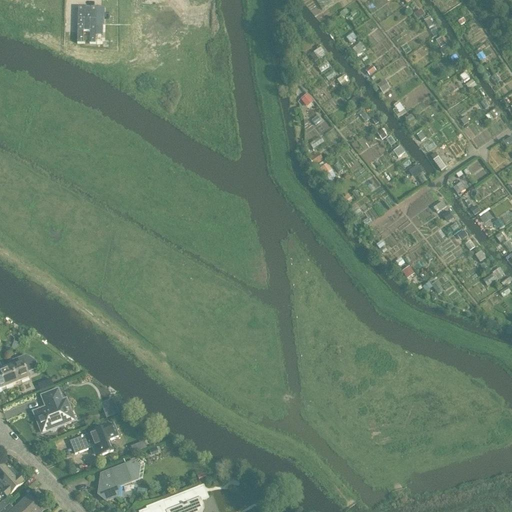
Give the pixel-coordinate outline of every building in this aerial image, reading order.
[(209,0),(187,0),(187,36),(209,35),(209,0)] [(97,10),(77,10),(78,47),(97,47),(97,10)] [(154,22),(138,22),(138,56),(159,56),(159,30),(154,30),(154,24),(154,22)] [(359,38),(352,30),(341,39),(348,47),(359,38)] [(436,49),(447,42),(440,32),(429,40),(436,49)] [(494,89),(506,80),(498,69),(486,78),(494,89)] [(379,94),(388,88),(381,78),(373,84),(379,94)] [(438,158),(433,161),(441,173),(445,169),(438,158)] [(492,219),(483,207),(473,214),(482,226),(492,219)] [(26,356),(9,363),(11,368),(18,384),(29,380),(26,374),(38,370),(35,362),(26,356)] [(0,372),(6,389),(18,384),(11,368),(0,372)] [(70,423),(66,411),(69,410),(66,401),(62,403),(57,391),(42,397),(47,411),(46,413),(36,417),(42,434),(49,431),(51,433),(53,433),(55,432),(57,431),(57,428),(70,423)] [(108,410),(112,419),(120,416),(116,407),(108,410)] [(110,442),(119,438),(114,425),(87,435),(87,436),(70,443),(75,455),(92,449),(96,459),(113,452),(110,442)] [(137,480),(139,467),(134,463),(103,475),(101,486),(100,487),(99,496),(106,502),(117,498),(119,488),(137,480)] [(8,498),(24,483),(18,477),(16,479),(5,466),(0,469),(0,482),(5,489),(2,492),(8,498)] [(197,476),(199,482),(207,479),(206,473),(197,476)] [(150,511),(149,511),(201,511),(202,510),(202,507),(200,501),(206,499),(202,489),(183,497),(149,510),(150,511)] [(9,505),(7,507),(1,511),(42,511),(43,511),(29,497),(14,510),(9,505)]
